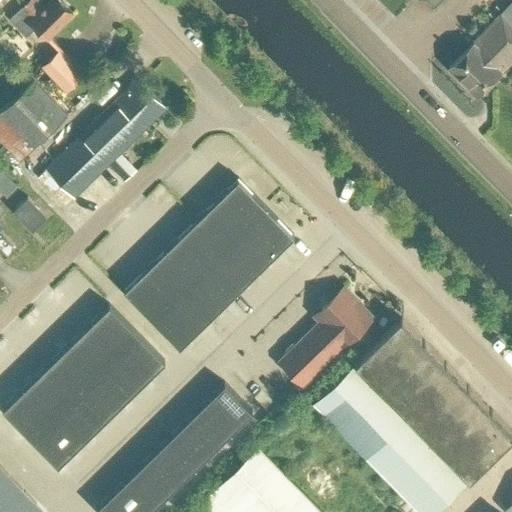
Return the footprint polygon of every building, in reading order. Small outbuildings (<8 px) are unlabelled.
[(72,11),(61,0),(47,0),(44,3),(41,0),(26,0),(9,18),(26,35),(35,25),(46,37),(72,11)] [(448,65),(475,93),(501,68),(503,70),(511,61),(511,22),(500,10),(470,39),(473,41),(448,65)] [(62,48),(44,65),(66,88),(84,71),(62,48)] [(68,111),(34,76),(33,76),(0,108),(0,134),(21,156),(68,111)] [(73,195),(165,105),(137,76),(45,166),(73,195)] [(65,203),(73,195),(45,166),(37,174),(65,203)] [(179,345),(293,233),(238,176),(123,287),(179,345)] [(46,214),(28,195),(14,208),(33,227),(46,214)] [(0,244),(7,252),(15,244),(0,229),(0,244)] [(279,359),(302,382),(371,314),(343,285),(314,314),(319,320),(279,359)] [(109,302),(2,406),(57,463),(165,359),(109,302)] [(511,432),(511,429),(401,316),(358,358),(470,473),(511,432)] [(352,360),(310,400),(420,511),(430,511),(466,477),(352,360)] [(223,378),(209,392),(237,421),(251,406),(223,378)] [(237,421),(209,392),(194,406),(222,435),(237,421)] [(222,435),(194,406),(180,420),(208,449),(222,435)] [(180,420),(166,435),(194,463),(208,449),(180,420)] [(166,435),(152,449),(180,477),(194,463),(166,435)] [(322,511),(255,444),(199,499),(211,511),(322,511)] [(152,449),(138,463),(166,491),(180,477),(152,449)] [(46,511),(0,463),(0,511),(46,511)] [(166,491),(138,463),(123,477),(152,505),(166,491)] [(123,477),(109,491),(130,511),(144,511),(152,505),(123,477)] [(130,511),(109,491),(95,505),(102,511),(130,511)]
